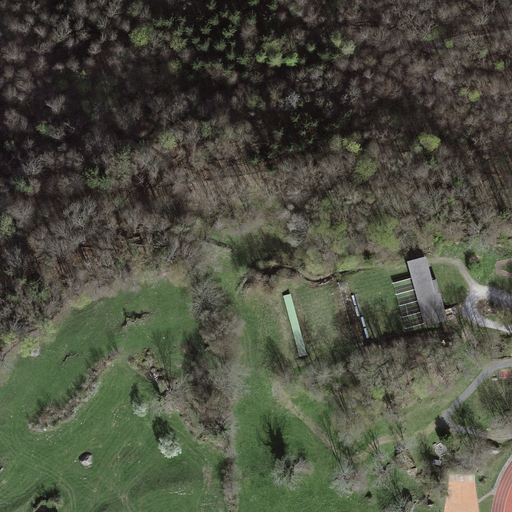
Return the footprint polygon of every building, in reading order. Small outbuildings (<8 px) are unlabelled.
[(52,209),(62,206),(59,196),(49,199),(52,209)] [(434,298),(440,296),(436,279),(429,281),(423,259),(410,263),(426,322),(427,323),(440,319),(438,311),(437,307),(436,307),(434,298)] [(396,288),(407,327),(425,322),(413,283),(396,288)] [(301,356),(306,354),(290,295),(285,296),(301,356)] [(451,308),(444,310),(440,296),(434,298),(436,307),(437,307),(438,311),(440,319),(453,316),(451,308)] [(368,356),(382,353),(380,346),(375,347),(374,345),(365,347),(368,356)]
